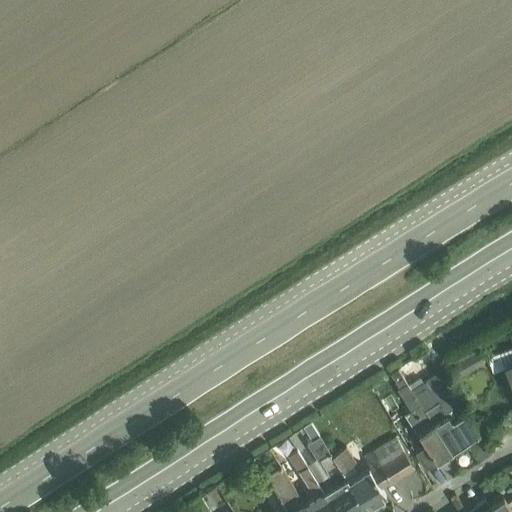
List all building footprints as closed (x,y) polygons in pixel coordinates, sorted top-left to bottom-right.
[(486,347),(456,348),(456,365),(486,364),(486,347)] [(511,347),(500,352),(511,387),(511,347)] [(444,401),(410,425),(435,460),(469,435),(444,401)] [(347,438),(332,445),(341,463),(356,456),(347,438)] [(366,458),(377,474),(402,457),(391,441),(366,458)] [(278,508),(280,511),(364,511),(387,497),(360,456),(306,492),(282,456),(266,467),(289,501),(279,508),(278,508)] [(511,511),(511,499),(490,459),(465,473),(486,511),(511,511)] [(236,466),(215,480),(225,494),(246,481),(236,466)] [(199,490),(187,498),(196,511),(212,511),(213,511),(199,490)]
